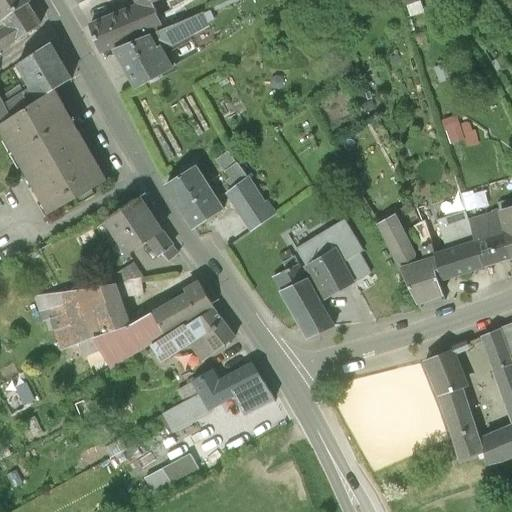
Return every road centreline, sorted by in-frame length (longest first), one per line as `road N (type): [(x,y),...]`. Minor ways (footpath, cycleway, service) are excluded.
road 1 (tertiary): [(50,0),(193,247),(282,370)]
road 2 (residential): [(282,370),(511,299)]
road 3 (tertiary): [(282,370),(359,511)]
